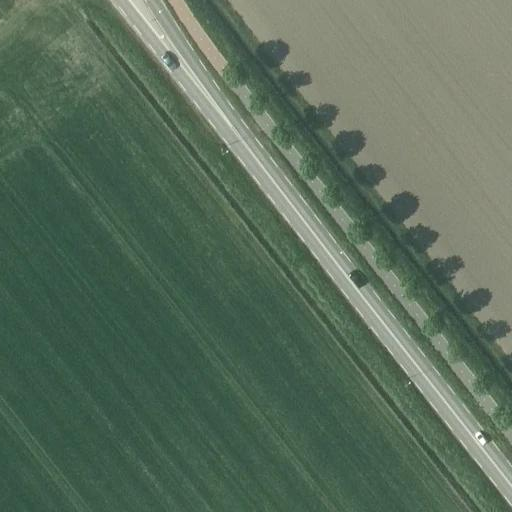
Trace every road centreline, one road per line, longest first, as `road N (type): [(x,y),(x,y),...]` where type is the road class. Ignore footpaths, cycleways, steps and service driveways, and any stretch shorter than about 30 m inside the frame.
road 1 (secondary): [(511,490),(232,128)]
road 2 (secondary): [(118,0),(232,128)]
road 3 (secondary): [(232,128),(151,0)]
